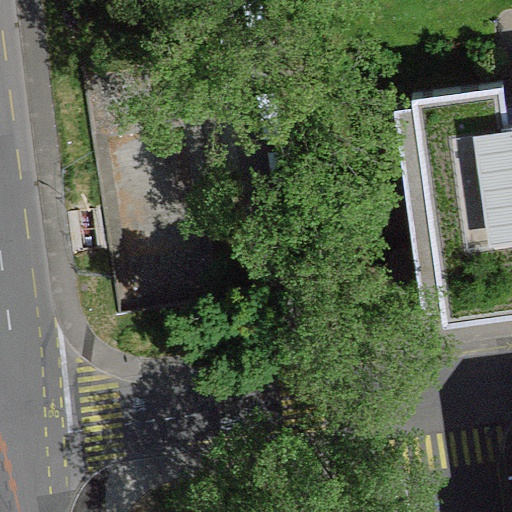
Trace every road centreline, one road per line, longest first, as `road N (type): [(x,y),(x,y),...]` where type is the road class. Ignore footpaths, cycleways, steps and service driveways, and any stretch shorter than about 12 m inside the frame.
road 1 (residential): [(5,437),(443,384)]
road 2 (residential): [(443,384),(462,511)]
